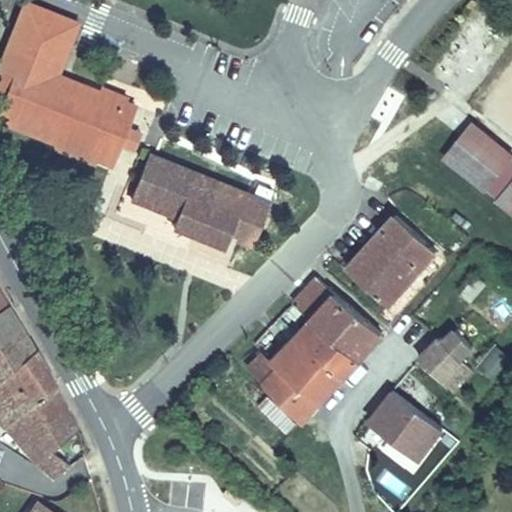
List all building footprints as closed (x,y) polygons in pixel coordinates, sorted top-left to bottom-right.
[(78,18),(30,0),(21,0),(0,54),(0,100),(3,102),(0,108),(0,118),(51,138),(95,155),(111,161),(120,138),(126,121),(133,102),(123,98),(97,88),(56,73),(78,18)] [(100,79),(97,88),(123,98),(126,89),(100,79)] [(511,152),(472,120),(445,153),(511,207),(511,152)] [(139,126),(126,121),(120,138),(132,143),(139,126)] [(95,155),(51,138),(48,145),(93,163),(95,155)] [(272,198),(149,148),(131,192),(178,211),(174,220),(228,242),(234,227),(242,231),(241,233),(256,239),(272,198)] [(435,250),(393,213),(345,268),(387,305),(435,250)] [(456,262),(410,319),(430,336),(443,319),(440,316),(457,296),(467,304),(483,283),(467,271),(456,262)] [(471,266),(467,271),(483,283),(486,278),(471,266)] [(291,303),(309,319),(355,363),(381,334),(316,279),(291,303)] [(0,338),(11,332),(0,314),(0,338)] [(355,363),(309,319),(267,364),(258,356),(243,372),(300,424),(355,363)] [(438,336),(418,363),(454,392),(474,367),(460,356),(471,341),(452,326),(441,340),(438,336)] [(11,332),(0,338),(0,368),(25,353),(11,332)] [(494,338),(474,360),(492,376),(511,355),(494,338)] [(49,391),(25,353),(0,369),(0,417),(23,444),(32,455),(39,462),(46,468),(59,478),(74,464),(55,448),(69,438),(39,397),(49,391)] [(39,397),(69,438),(76,434),(49,391),(39,397)] [(439,434),(390,394),(367,423),(414,463),(439,434)] [(383,466),(374,478),(399,498),(409,486),(383,466)] [(306,489),(297,480),(287,493),(296,501),(306,489)] [(246,495),(229,481),(221,490),(237,504),(246,495)] [(73,511),(45,493),(32,511),(73,511)]
